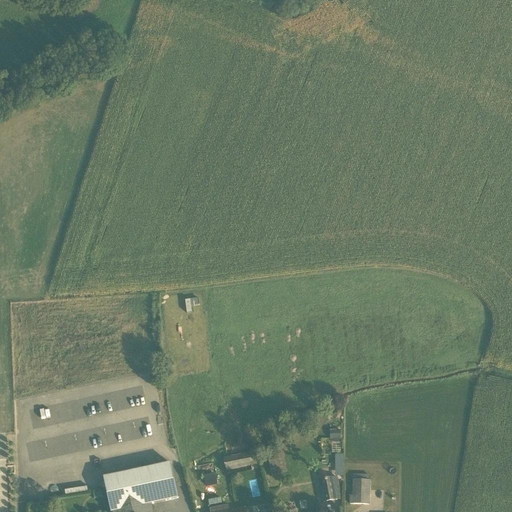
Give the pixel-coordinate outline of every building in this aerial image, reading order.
[(341,440),(341,430),(330,430),(330,440),(341,440)] [(256,451),(223,457),(226,470),(259,464),(256,451)] [(104,477),(111,511),(154,511),(152,504),(178,498),(170,463),(104,477)] [(216,474),(204,476),(206,486),(217,484),(216,474)] [(350,496),(349,505),(370,505),(371,480),(369,480),(369,475),(354,474),(353,496),(350,496)] [(319,481),(323,502),(337,500),(333,478),(319,481)] [(267,511),(266,504),(265,500),(261,501),(262,504),(250,507),(250,511),(267,511)]
